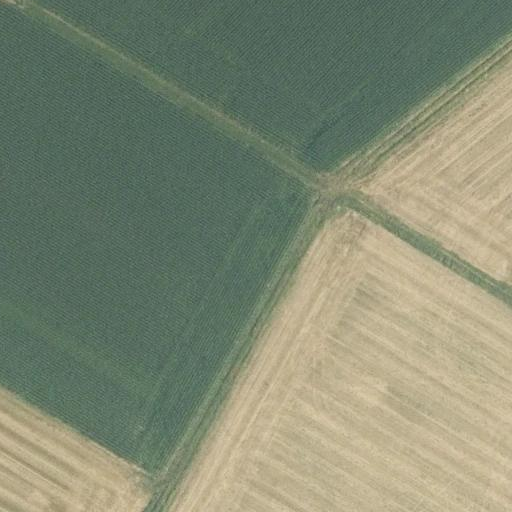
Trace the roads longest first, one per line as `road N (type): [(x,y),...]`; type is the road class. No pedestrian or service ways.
road 1 (track): [(511,301),(0,0)]
road 2 (track): [(157,511),(332,191)]
road 3 (track): [(511,47),(332,191)]
